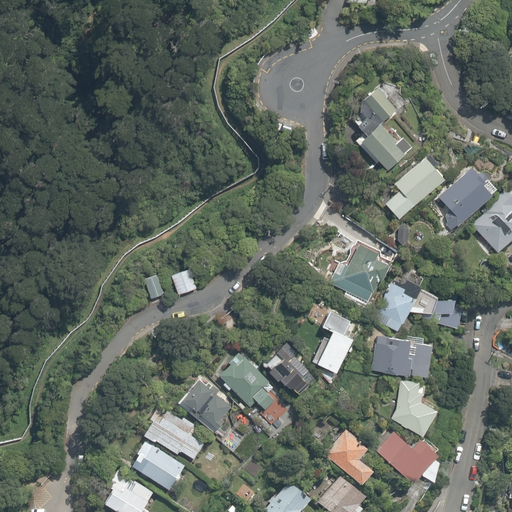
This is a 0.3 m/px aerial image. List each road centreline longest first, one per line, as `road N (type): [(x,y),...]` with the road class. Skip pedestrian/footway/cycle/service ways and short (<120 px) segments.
road 1 (residential): [(433,24),(349,40),(288,80),(312,138),(303,209),(219,287),(124,335),(85,384),(53,506)]
road 2 (track): [(77,0),(90,79),(117,118),(113,136),(24,165),(11,123),(30,132),(36,119),(0,55)]
road 3 (residential): [(511,297),(484,320),(452,511)]
road 4 (residential): [(433,24),(457,94),(511,134)]
